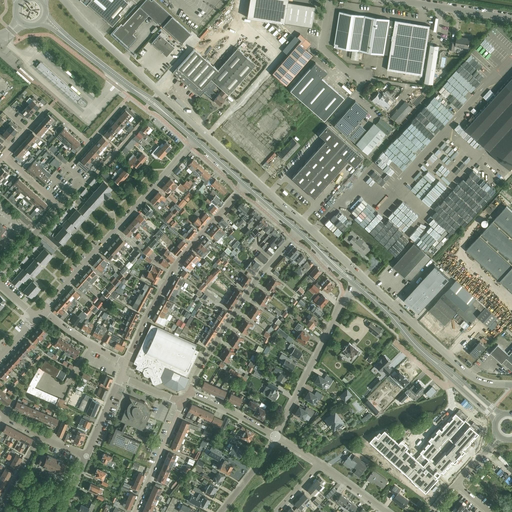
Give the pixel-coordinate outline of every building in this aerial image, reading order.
[(101,16),(112,26),(121,16),(119,13),(128,2),(125,0),(81,0),(86,4),(87,4),(101,16)] [(121,24),(113,33),(128,47),(136,38),(132,34),(149,15),(158,24),(159,23),(182,43),(191,33),(154,0),(152,0),(152,1),(150,0),(145,0),(140,7),(123,25),(121,24)] [(249,0),(247,17),(284,23),(312,27),(313,23),(315,7),(287,2),(287,0),(249,0)] [(339,11),(334,47),(359,51),(364,15),(339,11)] [(364,15),(359,51),(384,55),(384,54),(390,55),(395,21),(389,20),(389,19),(364,15)] [(387,70),(406,73),(422,75),(430,26),(395,20),(387,70)] [(151,43),(166,56),(174,47),(165,39),(167,37),(161,32),(159,34),(151,43)] [(272,73),(272,74),(286,85),(312,55),(305,49),(310,43),(300,33),(300,34),(297,37),(292,39),(282,51),(287,55),(272,73)] [(468,47),(470,39),(457,37),(456,43),(450,42),(449,49),(454,50),(454,46),(455,46),(468,48),(468,47)] [(430,46),(424,83),(433,84),(439,47),(430,46)] [(173,72),(197,93),(198,91),(201,94),(204,91),(211,97),(215,93),(209,88),(214,82),(223,89),(214,100),(214,101),(216,103),(216,102),(220,105),(224,99),(228,94),(229,94),(228,94),(255,64),(237,48),(218,69),(194,48),(173,72)] [(290,91),(299,98),(324,121),(344,98),(321,78),(326,72),(315,62),(310,68),(290,91)] [(433,84),(432,86),(436,87),(437,86),(447,75),(446,73),(435,84),(433,84)] [(511,89),(511,125),(489,151),(510,170),(511,168),(511,78),(506,85),(511,89)] [(387,108),(393,101),(389,98),(389,99),(384,94),(382,97),(379,94),(372,101),(376,104),(377,102),(382,106),(383,104),(387,108)] [(33,100),(29,104),(36,110),(40,106),(36,103),(38,101),(34,96),(31,99),(33,100)] [(80,98),(77,101),(83,106),(86,103),(80,98)] [(334,125),(356,144),(367,131),(358,123),(367,111),(355,100),(334,125)] [(399,123),(412,108),(405,101),(391,116),(399,123)] [(25,108),(32,114),(36,110),(29,104),(27,102),(25,104),(27,106),(25,108)] [(121,113),(122,114),(128,119),(131,116),(134,118),(136,115),(127,107),(121,113)] [(21,111),(19,113),(23,117),(25,115),(29,118),(32,114),(25,108),(22,112),(21,111)] [(48,114),(45,118),(51,124),(53,125),(57,120),(52,115),(51,116),(48,114)] [(118,118),(124,123),(128,119),(122,114),(118,118)] [(41,122),(48,128),(51,124),(45,118),(41,122)] [(115,122),(121,128),(124,123),(118,118),(115,122)] [(9,127),(7,129),(13,135),(18,131),(14,127),(16,125),(11,120),(7,125),(9,127)] [(114,121),(111,124),(112,125),(111,126),(117,132),(121,128),(115,122),(114,121)] [(37,126),(44,132),(48,128),(41,122),(37,126)] [(146,124),(141,129),(145,133),(146,133),(146,132),(150,128),(146,124)] [(367,131),(356,144),(367,154),(372,149),(377,143),(379,140),(381,138),(385,134),(373,124),(367,131)] [(292,177),(291,177),(303,188),(309,180),(316,173),(323,166),(329,158),(336,151),(343,143),(345,141),(327,125),(318,134),(325,140),(292,177)] [(40,136),(44,132),(37,126),(34,131),(40,136)] [(108,130),(114,136),(117,132),(111,126),(108,130)] [(58,135),(56,137),(60,141),(62,138),(68,132),(64,128),(58,135)] [(9,140),(13,135),(7,129),(3,133),(1,132),(0,132),(0,135),(3,138),(5,136),(9,140)] [(110,140),(114,136),(108,130),(107,129),(103,134),(110,140)] [(29,136),(35,142),(37,144),(41,140),(32,132),(29,136)] [(60,141),(64,144),(72,135),(68,132),(62,138),(60,141)] [(70,145),(76,139),(72,135),(64,144),(68,148),(70,145)] [(99,140),(105,145),(109,141),(102,135),(98,139),(99,140)] [(25,140),(32,146),(35,142),(29,136),(25,140)] [(130,141),(127,145),(125,147),(129,150),(135,144),(137,146),(139,144),(137,142),(133,138),(130,141)] [(292,138),(278,153),(285,161),(300,145),(292,138)] [(77,151),(77,152),(82,146),(79,144),(80,143),(76,139),(70,145),(73,148),(71,150),(75,153),(77,151)] [(94,143),(101,149),(105,145),(99,140),(98,139),(94,143)] [(21,144),(28,150),(32,146),(25,140),(21,144)] [(343,143),(336,151),(347,161),(354,167),(360,160),(363,157),(345,141),(343,143)] [(162,143),(160,146),(161,147),(166,152),(171,146),(166,142),(164,145),(162,143)] [(91,147),(98,154),(101,149),(94,143),(91,147)] [(18,148),(24,154),(28,150),(21,144),(18,148)] [(161,157),(166,152),(161,147),(159,145),(151,153),(156,158),(158,155),(161,157)] [(87,151),(94,158),(98,154),(91,147),(87,151)] [(22,156),(24,154),(18,148),(14,152),(17,155),(15,157),(20,163),(24,158),(22,156)] [(85,156),(91,162),(94,158),(87,151),(84,155),(85,156)] [(336,151),(329,158),(341,168),(347,161),(336,151)] [(135,156),(142,162),(147,156),(143,153),(141,155),(138,152),(137,153),(138,154),(136,156),(135,156)] [(274,153),(266,162),(267,163),(276,154),(274,153)] [(59,158),(65,164),(68,161),(62,155),(60,157),(59,158)] [(84,155),(76,164),(86,172),(90,168),(87,166),(91,162),(85,156),(84,155)] [(137,167),(142,162),(135,156),(136,156),(135,155),(128,163),(133,167),(135,165),(137,167)] [(329,158),(323,166),(334,176),(341,168),(329,158)] [(23,165),(26,168),(32,161),(30,159),(28,162),(27,161),(23,165)] [(195,168),(195,169),(199,164),(193,159),(191,162),(188,159),(184,163),(187,166),(186,166),(192,171),(195,168)] [(33,162),(27,169),(32,173),(39,164),(35,160),(33,162)] [(39,164),(32,173),(36,176),(41,170),(43,167),(39,164)] [(192,171),(192,172),(198,177),(199,176),(201,174),(205,170),(199,164),(195,169),(195,168),(192,171)] [(109,165),(101,174),(106,178),(106,177),(109,175),(106,173),(111,167),(109,165)] [(0,173),(5,178),(9,174),(7,173),(9,170),(5,166),(3,169),(2,168),(0,169),(0,173)] [(323,166),(316,173),(327,183),(334,176),(323,166)] [(43,168),(41,170),(36,176),(40,180),(47,171),(43,168)] [(123,168),(118,173),(123,178),(128,173),(123,168)] [(199,176),(202,178),(201,179),(204,181),(203,183),(203,184),(205,185),(210,180),(212,178),(209,176),(210,175),(205,170),(201,174),(199,176)] [(52,175),(47,171),(40,180),(44,184),(52,175)] [(119,184),(123,178),(118,173),(116,172),(111,177),(119,184)] [(321,191),(327,183),(316,173),(309,180),(321,191)] [(13,185),(17,189),(23,182),(19,179),(13,185)] [(171,188),(173,190),(177,185),(177,184),(175,183),(170,179),(166,183),(171,188)] [(211,183),(217,189),(221,184),(215,179),(215,180),(212,182),(211,183)] [(186,180),(182,185),(187,189),(192,183),(189,180),(188,182),(186,180)] [(315,197),(321,191),(309,180),(303,188),(314,198),(315,198),(315,197)] [(53,234),(49,231),(45,234),(58,246),(62,242),(63,243),(71,234),(69,232),(74,226),(76,228),(78,225),(79,225),(104,196),(103,196),(106,198),(110,193),(108,191),(108,190),(108,191),(111,188),(104,181),(87,200),(85,198),(83,200),(86,203),(78,211),(76,210),(60,229),(61,230),(57,234),(54,232),(53,234)] [(17,189),(15,191),(19,194),(21,192),(27,186),(23,182),(17,189)] [(194,182),(187,189),(189,191),(191,190),(194,185),(196,183),(194,182)] [(167,192),(169,193),(171,191),(172,192),(173,190),(171,188),(166,183),(162,188),(167,192)] [(227,190),(221,184),(217,189),(223,194),(227,190)] [(21,192),(25,196),(31,190),(27,186),(21,192)] [(25,196),(23,198),(27,202),(35,193),(31,190),(25,196)] [(214,197),(212,199),(211,200),(216,205),(217,204),(220,206),(223,202),(217,196),(211,191),(209,193),(214,197)] [(154,196),(164,204),(165,203),(163,201),(166,198),(164,196),(158,192),(154,196)] [(189,192),(184,197),(188,201),(191,198),(192,196),(193,196),(189,192)] [(35,193),(27,202),(31,205),(33,203),(39,197),(35,193)] [(177,200),(170,194),(168,196),(175,203),(177,200)] [(161,207),(164,204),(154,196),(150,201),(158,207),(159,205),(161,207)] [(39,197),(33,203),(37,207),(43,200),(39,197)] [(207,209),(213,214),(218,208),(213,204),(213,203),(207,198),(205,201),(210,205),(207,209)] [(47,204),(43,200),(37,207),(35,210),(37,212),(38,211),(42,215),(46,210),(43,208),(47,204)] [(171,211),(176,215),(179,211),(181,208),(178,205),(176,204),(175,203),(173,205),(174,206),(174,207),(175,208),(172,211),(171,211)] [(241,203),(237,208),(241,212),(238,215),(240,217),(248,209),(241,203)] [(141,211),(147,216),(149,218),(151,216),(154,211),(147,205),(141,211)] [(468,249),(501,279),(500,281),(502,283),(503,282),(511,289),(511,210),(507,206),(495,219),(490,215),(488,218),(493,222),(468,249)] [(35,210),(30,215),(28,217),(31,219),(32,217),(32,218),(37,212),(35,210)] [(254,210),(249,215),(245,220),(249,223),(254,218),(256,220),(260,215),(254,210)] [(173,218),(176,215),(171,211),(164,219),(169,223),(173,218)] [(198,217),(205,223),(210,217),(204,211),(202,213),(204,215),(201,218),(200,217),(200,218),(198,216),(198,217)] [(135,218),(140,222),(144,225),(145,226),(147,224),(144,222),(146,219),(139,213),(135,218)] [(244,221),(245,220),(249,215),(246,213),(241,218),(242,219),(236,225),(238,227),(244,221)] [(166,226),(166,225),(168,223),(160,216),(157,219),(159,221),(160,220),(166,226)] [(192,222),(193,223),(195,225),(200,229),(205,223),(198,217),(192,222)] [(131,222),(136,227),(140,222),(135,218),(131,222)] [(169,223),(168,223),(171,225),(173,227),(174,225),(177,222),(176,221),(173,218),(169,223)] [(228,223),(223,218),(219,222),(226,228),(228,226),(227,224),(228,223)] [(259,226),(263,229),(268,223),(263,218),(255,227),(257,228),(259,226)] [(127,227),(132,231),(136,227),(131,222),(127,227)] [(171,226),(168,223),(166,225),(169,227),(168,229),(174,234),(174,233),(178,236),(180,234),(171,226)] [(268,223),(263,229),(268,234),(268,233),(273,227),(268,223)] [(189,229),(187,231),(194,236),(197,233),(195,231),(196,230),(190,224),(187,228),(189,229)] [(220,236),(221,237),(224,234),(223,233),(224,232),(221,229),(216,225),(213,229),(219,235),(220,236)] [(128,236),(132,231),(127,227),(123,231),(128,236)] [(189,238),(190,240),(194,236),(187,231),(183,227),(181,228),(184,231),(181,234),(188,240),(189,238)] [(246,235),(250,230),(247,227),(242,232),(246,235)] [(274,228),(265,238),(263,241),(264,242),(267,239),(268,238),(267,237),(269,236),(270,237),(272,235),(273,235),(277,231),(274,228)] [(213,229),(209,234),(216,240),(219,243),(223,238),(221,237),(220,236),(219,235),(213,229)] [(161,231),(156,236),(157,237),(155,238),(157,240),(164,233),(161,230),(161,231)] [(254,238),(260,232),(257,230),(254,233),(252,232),(250,234),(254,238)] [(370,248),(351,230),(344,238),(363,256),(370,248)] [(269,242),(272,245),(281,234),(277,231),(273,235),(272,235),(270,237),(272,239),(269,242)] [(266,251),(270,256),(271,256),(275,251),(272,249),(277,243),(279,245),(284,239),(284,237),(281,234),(272,245),(266,251)] [(115,240),(124,248),(125,246),(123,245),(124,244),(123,244),(125,241),(119,236),(115,240)] [(206,237),(201,243),(207,248),(210,245),(213,247),(215,245),(206,237)] [(179,243),(177,245),(182,250),(187,244),(180,238),(177,241),(179,243)] [(27,266),(12,282),(17,286),(22,280),(22,281),(24,278),(26,280),(28,277),(31,273),(34,276),(42,266),(40,265),(42,262),(44,264),(52,255),(51,254),(55,250),(41,239),(38,243),(42,246),(40,248),(43,250),(38,255),(37,254),(31,261),(32,262),(28,267),(27,266)] [(111,245),(117,250),(119,248),(122,251),(124,249),(124,248),(115,240),(111,245)] [(200,243),(194,250),(194,251),(201,257),(203,254),(202,253),(206,249),(200,243)] [(415,244),(394,267),(400,272),(410,281),(431,258),(421,249),(415,244)] [(107,249),(116,258),(118,256),(115,253),(117,250),(111,245),(107,249)] [(170,250),(177,256),(182,250),(177,245),(175,248),(174,247),(175,247),(173,246),(170,250)] [(148,257),(153,250),(147,246),(142,252),(148,257)] [(294,259),(300,252),(297,249),(294,246),(287,254),(293,259),(294,259)] [(137,251),(133,256),(137,260),(137,259),(137,258),(142,251),(139,248),(136,251),(137,251)] [(114,260),(116,258),(107,249),(103,254),(109,259),(111,257),(114,260)] [(166,249),(161,255),(164,258),(171,263),(175,258),(169,253),(170,252),(166,249)] [(220,255),(224,259),(226,258),(228,254),(224,250),(220,255)] [(300,252),(294,259),(300,264),(298,267),(299,268),(300,267),(301,266),(306,260),(305,259),(306,258),(301,253),(302,252),(301,251),(300,252)] [(193,262),(196,265),(200,260),(201,259),(193,252),(188,258),(193,262)] [(256,257),(262,262),(264,263),(268,259),(260,252),(256,257)] [(101,256),(97,261),(103,267),(104,268),(107,265),(108,266),(110,264),(105,260),(101,256)] [(164,267),(168,262),(160,256),(157,260),(158,260),(157,261),(164,267)] [(182,264),(189,270),(191,271),(192,269),(194,267),(196,265),(193,262),(188,258),(182,264)] [(250,262),(245,268),(254,275),(259,268),(258,267),(260,265),(253,259),(251,262),(250,262)] [(102,273),(103,271),(105,272),(107,270),(104,268),(103,267),(97,261),(93,265),(102,273)] [(125,266),(120,271),(126,277),(129,271),(130,270),(129,269),(133,265),(129,261),(125,266)] [(307,270),(313,264),(312,263),(312,262),(311,261),(310,261),(309,261),(308,262),(306,261),(300,267),(299,268),(296,272),(299,275),(301,272),(300,270),(304,267),(305,268),(303,270),(305,272),(307,270)] [(151,264),(147,270),(149,271),(153,273),(159,277),(162,270),(156,267),(153,265),(151,264)] [(407,295),(403,299),(418,313),(423,308),(449,279),(435,266),(408,295),(407,295)] [(87,272),(95,280),(97,278),(95,275),(97,273),(91,267),(87,272)] [(308,275),(311,278),(313,281),(318,275),(318,274),(321,271),(318,269),(319,268),(318,267),(316,267),(308,275)] [(215,278),(218,274),(218,273),(219,271),(220,272),(221,271),(218,268),(216,271),(215,271),(212,275),(215,278)] [(184,270),(182,272),(180,275),(185,279),(189,274),(184,270)] [(143,273),(141,276),(149,280),(155,283),(159,277),(153,273),(149,271),(148,274),(147,275),(143,273)] [(87,272),(83,276),(89,282),(91,284),(95,280),(87,272)] [(120,273),(116,278),(120,281),(124,277),(120,273)] [(243,276),(242,279),(248,283),(251,278),(243,273),(241,275),(243,276)] [(79,281),(87,289),(88,288),(87,288),(89,286),(87,284),(89,282),(83,276),(79,281)] [(176,276),(173,281),(182,286),(183,286),(185,282),(184,281),(184,280),(176,276)] [(272,277),(268,282),(275,286),(277,283),(279,285),(280,283),(272,277)] [(327,292),(334,284),(327,278),(322,284),(324,287),(323,289),(327,292)] [(237,282),(245,287),(248,283),(242,279),(240,281),(238,280),(237,282)] [(489,326),(497,317),(456,280),(429,310),(445,324),(460,307),(464,311),(472,303),(481,312),(477,316),(489,326)] [(28,286),(35,293),(40,288),(37,286),(38,285),(34,281),(33,282),(32,281),(28,286)] [(87,289),(79,281),(75,285),(84,294),(86,291),(87,289)] [(173,281),(170,286),(177,290),(180,292),(180,291),(181,288),(182,289),(184,287),(183,286),(182,286),(173,281)] [(273,289),(275,286),(268,282),(265,287),(274,292),(275,290),(273,289)] [(112,292),(116,287),(112,283),(107,289),(112,292)] [(139,286),(142,288),(151,292),(153,288),(145,283),(144,285),(140,283),(139,286)] [(205,289),(206,287),(202,283),(201,285),(200,285),(198,288),(203,292),(205,289)] [(313,284),(308,290),(313,294),(309,298),(311,301),(315,296),(313,293),(314,292),(316,294),(319,289),(313,284)] [(32,297),(35,293),(28,286),(26,288),(25,287),(22,290),(28,296),(29,295),(32,297)] [(170,286),(167,291),(175,295),(176,293),(178,294),(180,292),(177,290),(170,286)] [(235,289),(233,292),(240,296),(243,292),(234,286),(233,288),(235,289)] [(69,292),(75,298),(76,298),(79,295),(81,297),(81,296),(72,288),(69,292)] [(137,291),(148,297),(151,292),(142,288),(141,290),(138,289),(137,291)] [(111,293),(106,289),(102,294),(108,297),(111,293)] [(138,295),(137,297),(145,302),(148,297),(137,291),(134,290),(132,292),(138,295)] [(113,291),(110,296),(115,299),(116,297),(118,298),(119,295),(113,291)] [(173,298),(175,295),(167,291),(165,296),(175,302),(177,300),(173,298)] [(262,291),(259,296),(266,300),(268,297),(270,298),(271,297),(262,291)] [(65,296),(72,302),(75,305),(77,302),(74,300),(75,298),(69,292),(65,296)] [(228,295),(237,300),(240,296),(233,292),(232,294),(230,293),(228,295)] [(229,298),(227,301),(234,305),(237,300),(228,295),(227,297),(229,298)] [(321,307),(328,300),(322,295),(320,297),(318,295),(313,300),(321,307)] [(65,296),(61,300),(70,308),(72,310),(74,308),(72,306),(70,304),(72,302),(65,296)] [(136,300),(134,302),(143,307),(145,302),(137,297),(135,296),(133,298),(136,300)] [(264,303),(266,300),(259,296),(256,301),(265,306),(266,304),(264,303)] [(164,298),(161,303),(171,308),(174,303),(171,302),(164,298)] [(132,307),(140,311),(143,307),(134,302),(130,299),(129,302),(133,304),(132,307)] [(58,304),(64,310),(67,308),(69,310),(70,308),(61,300),(58,304)] [(191,312),(197,303),(191,300),(189,304),(186,309),(191,312)] [(222,304),(231,309),(234,305),(227,301),(226,303),(224,302),(222,304)] [(160,306),(158,308),(169,314),(170,312),(172,309),(171,308),(161,303),(160,306)] [(309,306),(308,308),(319,317),(323,312),(316,306),(312,303),(311,303),(310,304),(310,306),(309,306)] [(58,304),(54,308),(59,313),(62,316),(60,318),(63,320),(66,316),(68,314),(66,312),(67,312),(64,310),(58,304)] [(253,305),(250,310),(257,314),(258,311),(261,313),(262,311),(253,305)] [(156,313),(163,317),(167,319),(168,316),(169,314),(158,308),(156,313)] [(216,311),(219,313),(226,317),(229,313),(222,309),(220,312),(218,310),(216,311)] [(124,318),(127,319),(135,323),(139,314),(132,310),(129,317),(126,315),(124,318)] [(185,310),(182,315),(188,318),(191,313),(185,310)] [(250,310),(247,315),(256,320),(257,319),(259,316),(257,314),(250,310)] [(82,311),(78,316),(81,319),(79,321),(81,322),(87,316),(84,313),(82,311)] [(156,313),(152,320),(157,323),(157,322),(164,325),(166,322),(162,320),(163,317),(156,313)] [(212,315),(216,318),(223,322),(226,317),(219,313),(218,315),(216,314),(216,315),(213,313),(212,315)] [(75,314),(70,321),(76,325),(79,321),(81,319),(78,316),(75,314)] [(312,328),(318,320),(311,315),(307,320),(305,318),(302,320),(312,328)] [(209,316),(207,318),(211,320),(213,322),(220,326),(223,322),(216,318),(215,320),(214,320),(214,319),(212,318),(209,316)] [(122,323),(126,324),(132,328),(135,323),(127,319),(126,321),(123,320),(122,323)] [(178,319),(176,324),(179,325),(183,328),(186,323),(181,321),(178,319)] [(244,319),(241,324),(248,328),(249,325),(252,327),(253,325),(244,319)] [(275,323),(274,325),(277,328),(282,322),(278,319),(274,323),(275,323)] [(80,329),(84,331),(88,325),(88,324),(89,324),(90,322),(86,320),(85,320),(84,322),(83,322),(81,325),(82,325),(80,329)] [(88,325),(84,331),(88,334),(90,330),(91,331),(93,328),(92,327),(93,325),(93,324),(90,322),(89,324),(88,324),(88,325)] [(208,325),(217,331),(220,326),(213,322),(212,325),(209,323),(208,325)] [(303,326),(299,323),(298,322),(294,328),(295,329),(300,333),(296,338),(303,344),(309,336),(301,330),(303,326)] [(93,332),(91,335),(95,338),(102,326),(98,323),(95,329),(94,328),(92,331),(93,332)] [(370,323),(367,326),(377,334),(380,330),(381,329),(377,326),(376,327),(370,323)] [(122,326),(120,329),(123,330),(121,336),(128,338),(129,335),(132,328),(126,324),(125,327),(122,326)] [(151,324),(133,363),(137,365),(135,368),(143,371),(144,375),(148,377),(150,376),(151,380),(155,378),(157,379),(159,383),(162,382),(163,384),(177,390),(185,388),(189,378),(187,377),(199,351),(194,349),(196,345),(151,324)] [(246,331),(248,328),(241,324),(238,329),(247,335),(248,333),(246,331)] [(270,326),(267,331),(271,334),(272,334),(277,328),(274,325),(272,327),(270,326)] [(102,326),(95,338),(99,340),(101,336),(102,337),(105,332),(104,332),(106,328),(102,326)] [(35,333),(42,339),(44,338),(42,336),(46,332),(40,327),(35,333)] [(181,334),(185,336),(189,329),(185,327),(181,334)] [(204,331),(207,332),(213,337),(217,332),(210,328),(208,331),(205,329),(204,331)] [(286,338),(290,342),(293,339),(288,335),(279,328),(276,331),(286,338)] [(265,336),(264,339),(268,341),(271,334),(267,331),(266,331),(263,335),(265,336)] [(201,335),(202,336),(211,341),(213,337),(207,332),(206,334),(203,332),(202,334),(201,335)] [(41,341),(42,339),(35,333),(30,338),(35,344),(39,339),(41,341)] [(110,338),(124,346),(126,341),(113,333),(111,336),(110,338)] [(235,333),(232,338),(238,342),(240,339),(243,341),(244,339),(235,333)] [(122,351),(124,346),(110,338),(111,336),(108,334),(103,342),(107,344),(109,341),(115,344),(114,347),(122,351)] [(198,340),(208,346),(211,341),(202,336),(200,338),(198,340)] [(57,345),(60,347),(64,341),(59,337),(54,345),(56,347),(57,345)] [(236,345),(238,342),(232,338),(229,343),(237,349),(239,347),(236,345)] [(24,344),(30,349),(32,347),(34,348),(36,347),(28,340),(24,344)] [(64,341),(60,347),(65,350),(69,344),(64,341)] [(475,358),(486,346),(480,341),(469,353),(475,358)] [(302,352),(294,347),(295,346),(290,342),(287,348),(292,351),(290,353),(298,358),(302,352)] [(357,355),(360,352),(349,343),(346,346),(344,346),(342,348),(343,349),(343,350),(346,352),(345,354),(345,355),(347,357),(348,357),(349,355),(351,357),(354,353),(357,355)] [(21,348),(29,356),(30,355),(27,353),(30,349),(24,344),(21,348)] [(69,344),(65,350),(71,353),(75,347),(69,344)] [(511,350),(511,351),(510,350),(507,353),(498,344),(490,353),(502,363),(511,371),(511,350)] [(75,347),(71,353),(74,356),(73,358),(75,359),(80,351),(75,347)] [(226,347),(223,352),(229,356),(231,354),(233,355),(235,353),(226,347)] [(17,353),(22,358),(25,354),(28,357),(29,356),(21,348),(17,353)] [(227,359),(229,356),(223,352),(219,357),(228,363),(230,361),(227,359)] [(13,357),(19,362),(22,358),(17,353),(13,357)] [(282,353),(279,357),(284,361),(282,365),(291,371),(295,364),(291,362),(293,360),(282,353)] [(256,362),(260,356),(256,354),(255,356),(252,354),(250,359),(256,362)] [(370,354),(365,359),(370,363),(375,358),(370,354)] [(379,362),(375,365),(381,371),(382,369),(386,373),(391,368),(389,366),(388,366),(387,365),(387,364),(390,362),(385,356),(382,359),(381,358),(378,361),(379,362)] [(9,361),(15,366),(19,362),(13,357),(9,361)] [(40,368),(44,371),(55,377),(60,369),(45,360),(40,368)] [(6,365),(11,370),(15,366),(9,361),(6,365)] [(2,369),(7,374),(11,370),(6,365),(2,369)] [(285,379),(289,374),(276,366),(273,371),(279,374),(276,379),(282,382),(284,379),(285,379)] [(230,368),(228,371),(234,375),(233,377),(236,378),(237,377),(245,383),(248,380),(247,379),(248,378),(243,376),(230,368)] [(63,380),(65,375),(67,372),(61,369),(59,372),(56,376),(63,380)] [(394,370),(388,376),(394,382),(397,380),(403,386),(408,381),(409,380),(408,380),(405,377),(406,377),(405,377),(402,374),(402,373),(402,374),(399,371),(399,370),(398,371),(396,373),(394,370)] [(315,381),(314,382),(322,387),(325,382),(330,385),(333,379),(326,375),(324,378),(318,375),(317,378),(316,377),(314,381),(315,381)] [(108,389),(112,379),(106,376),(103,384),(101,383),(100,385),(108,389)] [(82,377),(77,388),(83,391),(88,380),(82,377)] [(378,378),(369,387),(372,390),(381,381),(378,378)] [(201,388),(206,390),(210,384),(204,381),(201,388)] [(267,385),(262,393),(267,396),(268,395),(270,396),(269,397),(272,399),(274,400),(274,398),(275,399),(277,395),(277,394),(274,392),(275,390),(277,387),(272,384),(269,382),(267,385)] [(413,384),(409,389),(411,392),(413,389),(418,394),(424,387),(420,382),(415,387),(413,384)] [(26,392),(36,396),(38,389),(35,387),(30,383),(29,385),(26,392)] [(210,384),(206,390),(212,393),(215,386),(210,384)] [(215,386),(212,393),(218,395),(221,389),(215,386)] [(432,386),(426,393),(430,397),(437,391),(432,386)] [(100,387),(96,395),(104,398),(107,390),(100,387)] [(221,389),(218,395),(223,398),(226,391),(221,389)] [(340,395),(345,400),(351,394),(347,389),(340,395)] [(228,400),(233,402),(236,396),(233,394),(234,392),(232,391),(231,393),(228,400)] [(306,393),(304,396),(305,397),(305,398),(309,400),(308,401),(311,403),(312,402),(313,403),(315,398),(319,400),(323,395),(316,391),(314,394),(309,391),(307,393),(306,393)] [(404,392),(397,399),(401,403),(408,396),(404,392)] [(7,395),(2,401),(7,405),(12,400),(7,395)] [(83,398),(78,409),(89,413),(88,415),(93,418),(94,415),(99,402),(92,399),(93,398),(85,395),(84,399),(83,398)] [(236,396),(233,402),(239,405),(242,398),(243,396),(241,395),(240,397),(236,396)] [(129,408),(129,410),(129,411),(130,413),(131,415),(132,416),(134,417),(136,417),(137,417),(139,416),(141,419),(142,418),(144,416),(148,418),(151,410),(149,411),(149,410),(148,406),(146,403),(144,401),(144,402),(129,396),(132,403),(131,404),(130,406),(129,408)] [(62,399),(59,404),(62,406),(68,408),(69,406),(63,404),(65,400),(64,400),(62,399)] [(369,409),(373,405),(368,399),(364,403),(369,409)] [(264,415),(267,411),(258,406),(259,403),(257,402),(255,405),(252,404),(254,402),(250,400),(247,404),(256,409),(253,413),(263,419),(265,416),(264,415)] [(14,409),(20,411),(23,404),(17,402),(14,409)] [(23,404),(20,411),(26,414),(29,407),(23,404)] [(191,412),(194,413),(197,406),(192,404),(187,414),(189,416),(191,412)] [(197,406),(194,413),(200,416),(203,409),(197,406)] [(29,407),(26,414),(32,416),(35,410),(29,407)] [(296,413),(295,413),(299,416),(298,417),(302,419),(303,418),(306,414),(311,417),(314,411),(307,407),(305,410),(299,407),(298,409),(297,409),(295,412),(296,413)] [(203,409),(200,416),(205,418),(208,411),(203,409)] [(35,410),(32,416),(38,419),(41,412),(35,410)] [(120,421),(125,423),(143,431),(148,418),(144,416),(142,418),(141,419),(139,416),(137,417),(136,417),(134,417),(132,416),(131,415),(130,413),(129,411),(129,410),(125,410),(120,421)] [(208,411),(205,418),(211,421),(214,414),(208,411)] [(328,416),(325,418),(328,422),(328,423),(330,426),(330,425),(334,429),(338,426),(339,428),(343,425),(341,423),(342,423),(340,421),(342,420),(335,411),(332,413),(330,411),(326,414),(328,416)] [(41,412),(38,419),(44,421),(47,415),(41,412)] [(389,431),(374,447),(424,491),(479,429),(462,414),(420,460),(389,431)] [(47,415),(44,421),(50,424),(52,417),(47,415)] [(81,417),(77,427),(86,431),(87,427),(88,427),(91,421),(89,421),(90,418),(84,415),(82,418),(81,417)] [(52,417),(50,424),(56,427),(59,420),(52,417)] [(182,420),(178,429),(185,432),(187,429),(189,430),(190,428),(193,429),(194,425),(182,420)] [(62,421),(56,435),(62,437),(68,424),(62,421)] [(3,431),(8,434),(11,428),(6,425),(3,431)] [(249,441),(254,433),(242,426),(241,428),(245,431),(241,437),(249,441)] [(11,428),(8,434),(13,437),(17,430),(11,428)] [(74,435),(83,439),(86,433),(73,428),(71,432),(76,434),(75,436),(74,435)] [(123,433),(125,429),(123,428),(121,432),(117,430),(115,433),(111,442),(135,452),(140,442),(132,438),(133,437),(123,433)] [(185,432),(178,429),(176,435),(183,438),(185,439),(186,436),(184,435),(185,432)] [(17,430),(13,437),(19,439),(22,433),(17,430)] [(22,433),(19,439),(24,442),(27,436),(22,433)] [(71,439),(70,441),(74,442),(74,444),(77,446),(78,444),(81,445),(83,439),(74,435),(73,435),(71,439)] [(174,440),(183,444),(181,443),(183,438),(176,435),(174,440)] [(27,436),(24,442),(30,445),(33,439),(27,436)] [(239,458),(243,450),(239,448),(242,443),(237,440),(238,439),(234,436),(233,436),(229,443),(231,444),(229,447),(231,448),(229,452),(239,458)] [(171,446),(170,449),(175,450),(176,448),(182,451),(183,448),(182,447),(183,444),(180,443),(174,440),(171,446)] [(219,456),(222,451),(212,446),(209,451),(210,451),(208,455),(217,460),(220,456),(219,456)] [(196,459),(200,452),(197,450),(195,449),(191,457),(196,459)] [(169,452),(166,457),(173,461),(176,455),(169,452)] [(111,466),(113,462),(111,460),(112,457),(104,453),(102,457),(103,458),(101,462),(111,466)] [(16,454),(13,459),(19,463),(22,457),(16,454)] [(43,466),(58,472),(62,474),(66,465),(62,463),(63,461),(47,454),(46,457),(42,455),(38,464),(43,466)] [(359,476),(367,465),(355,456),(353,460),(348,457),(345,461),(354,467),(357,469),(355,473),(359,476)] [(166,457),(164,463),(171,466),(174,467),(175,465),(172,464),(173,461),(166,457)] [(230,469),(232,465),(227,462),(228,461),(222,457),(220,460),(221,461),(220,462),(222,463),(219,468),(228,473),(228,472),(230,473),(231,471),(230,469)] [(10,465),(16,468),(19,463),(13,459),(10,465)] [(164,463),(161,468),(168,471),(171,466),(164,463)] [(5,468),(2,475),(8,478),(11,471),(5,468)] [(161,468),(159,474),(166,477),(168,471),(161,468)] [(220,484),(225,475),(212,468),(211,470),(216,473),(212,480),(220,484)] [(107,482),(108,478),(104,477),(106,473),(97,469),(95,473),(96,473),(94,476),(103,480),(107,482)] [(139,473),(136,480),(141,482),(144,475),(139,473)] [(384,482),(386,479),(377,473),(375,475),(372,473),(368,479),(371,481),(372,480),(382,487),(385,483),(384,482)] [(165,479),(166,477),(159,474),(157,480),(156,482),(161,484),(162,482),(167,484),(169,481),(165,479)] [(317,479),(312,485),(318,490),(323,485),(322,484),(321,483),(323,481),(319,478),(317,480),(317,479)] [(204,479),(202,482),(206,485),(204,488),(206,489),(204,492),(212,497),(215,493),(214,493),(217,488),(207,482),(208,481),(204,479)] [(138,489),(141,482),(136,480),(133,487),(138,489)] [(100,494),(103,489),(90,483),(87,490),(96,494),(97,493),(100,494)] [(154,485),(152,491),(159,494),(161,488),(159,487),(160,485),(155,483),(154,485)] [(314,495),(318,490),(312,485),(307,490),(313,495),(314,495)] [(400,490),(395,485),(391,491),(396,495),(393,500),(403,508),(408,501),(398,493),(400,490)] [(330,491),(325,496),(328,499),(333,494),(336,490),(333,488),(330,491)] [(152,491),(149,496),(156,499),(160,501),(161,498),(158,497),(159,494),(152,491)] [(130,493),(127,500),(132,502),(135,495),(130,493)] [(199,507),(200,504),(206,507),(210,499),(205,496),(204,496),(199,493),(196,498),(191,495),(188,501),(199,507)] [(299,499),(306,505),(310,499),(309,499),(309,498),(304,494),(299,499)] [(336,496),(332,501),(335,503),(336,501),(339,503),(338,505),(340,506),(341,505),(346,498),(341,494),(339,497),(336,496)] [(149,496),(147,502),(154,505),(156,499),(149,496)] [(173,497),(165,511),(171,511),(178,499),(173,497)] [(314,500),(319,504),(322,506),(323,504),(321,502),(316,497),(314,500)] [(341,505),(346,508),(351,502),(346,498),(341,505)] [(296,509),(299,511),(303,511),(301,509),(306,505),(299,499),(294,504),(297,507),(296,509)] [(129,509),(132,502),(127,500),(126,503),(124,502),(122,506),(124,506),(124,507),(129,509)] [(88,511),(91,511),(95,504),(88,501),(86,506),(81,504),(78,511),(80,511),(87,511),(88,511)] [(147,502),(145,507),(152,510),(155,511),(156,508),(153,507),(154,505),(147,502)] [(355,511),(357,510),(355,509),(357,506),(351,502),(346,508),(351,511),(355,511)] [(106,503),(102,511),(103,511),(104,511),(107,507),(109,508),(110,505),(106,503)] [(455,511),(460,511),(466,506),(462,503),(455,511)]
